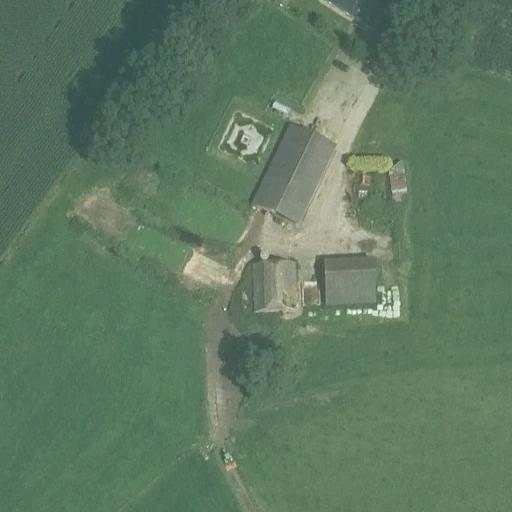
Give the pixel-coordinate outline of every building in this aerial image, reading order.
[(290,0),(280,0),(278,4),(285,9),(290,0)] [(323,0),(323,1),(374,32),(393,1),(391,0),(323,0)] [(252,207),(295,227),(332,149),(289,129),(252,207)] [(403,163),(388,163),(391,193),(406,193),(403,163)] [(386,202),(385,178),(360,179),(361,203),(386,202)] [(323,264),(324,309),(374,306),(372,262),(323,264)] [(252,267),(254,315),(296,313),(294,265),(252,267)]
